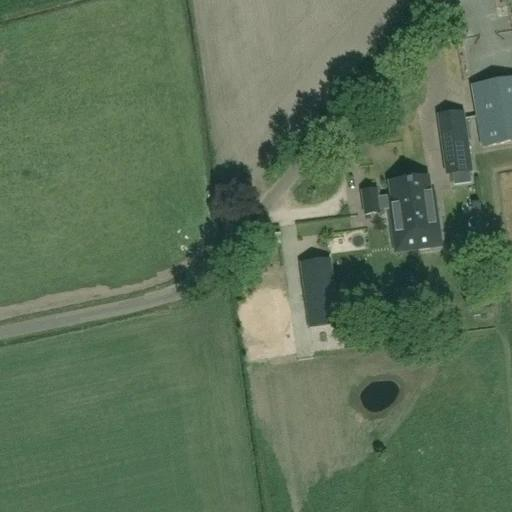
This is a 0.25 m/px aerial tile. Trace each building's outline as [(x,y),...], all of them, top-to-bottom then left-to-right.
[(482,148),(511,143),(511,80),(471,88),(482,148)] [(464,121),(463,113),(441,116),(449,176),(471,173),(467,141),(464,121)] [(431,194),(428,178),(408,181),(417,243),(418,243),(418,240),(440,237),(434,194),(431,194)] [(417,243),(408,181),(390,184),(391,197),(378,199),(377,191),(362,193),(365,216),(380,214),(379,211),(393,209),(395,225),(392,225),(394,246),(417,243)] [(323,280),(320,257),(299,260),(308,323),(337,319),(332,278),(323,280)]
